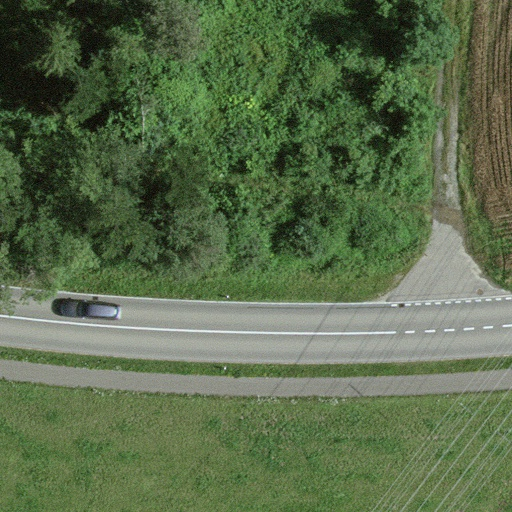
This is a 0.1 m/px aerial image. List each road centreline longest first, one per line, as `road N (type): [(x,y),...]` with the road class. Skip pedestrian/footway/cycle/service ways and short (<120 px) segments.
road 1 (tertiary): [(0,314),(167,334),(511,325)]
road 2 (track): [(441,331),(450,0)]
